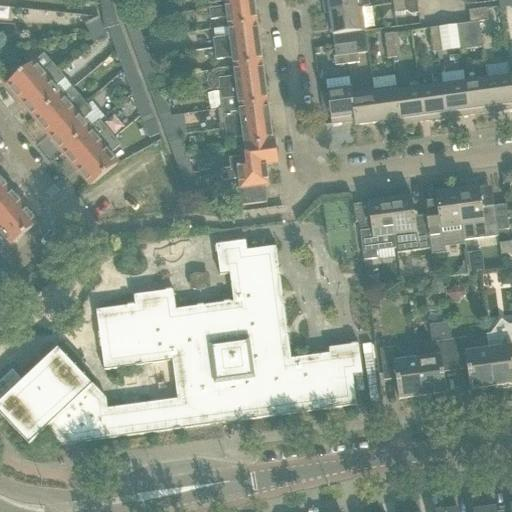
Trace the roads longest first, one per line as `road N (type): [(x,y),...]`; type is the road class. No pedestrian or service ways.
road 1 (tertiary): [(253,480),(511,443)]
road 2 (residential): [(311,175),(511,153)]
road 3 (residential): [(0,130),(61,205),(63,221),(0,276)]
road 4 (residential): [(311,175),(299,149),(281,0)]
road 5 (tertiary): [(253,480),(76,495)]
road 6 (tertiary): [(121,511),(253,480)]
